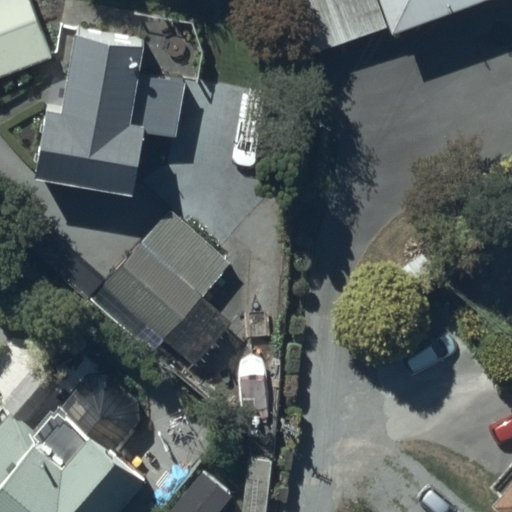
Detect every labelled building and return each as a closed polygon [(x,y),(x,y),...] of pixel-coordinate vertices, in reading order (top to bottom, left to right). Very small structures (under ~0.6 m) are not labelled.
[(33,0),(0,0),(0,76),(55,55),(33,0)] [(292,0),(313,56),(389,28),(392,35),(487,0),(292,0)] [(148,36),(79,25),(65,109),(49,106),(37,182),(137,197),(147,135),(179,140),(188,82),(142,74),(148,36)] [(230,262),(170,211),(104,289),(171,345),(190,323),(183,318),(230,262)] [(0,511),(120,511),(148,477),(59,406),(36,435),(11,414),(0,426),(0,511)] [(511,511),(511,467),(494,488),(506,499),(497,509),(501,511),(511,511)]
